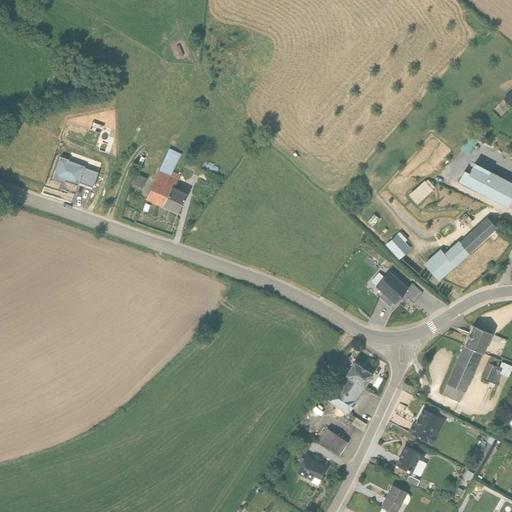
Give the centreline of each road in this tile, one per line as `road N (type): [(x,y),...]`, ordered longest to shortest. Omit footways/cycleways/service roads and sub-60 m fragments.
road 1 (tertiary): [(0,200),(291,310),(366,352),(408,356)]
road 2 (residential): [(408,356),(402,401),(347,511)]
